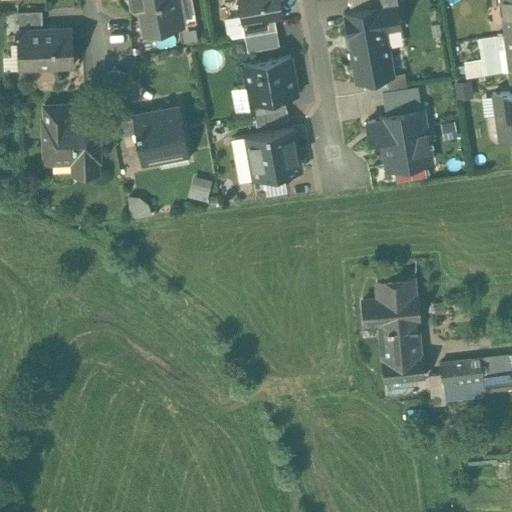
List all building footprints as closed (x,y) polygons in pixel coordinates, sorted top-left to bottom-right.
[(132,0),(134,7),(140,6),(144,30),(182,23),(181,21),(179,21),(175,0),(132,0)] [(280,0),(237,0),(242,21),(274,16),(283,14),(280,0)] [(511,0),(501,0),(502,10),(504,10),(507,33),(511,32),(511,0)] [(396,2),(372,7),(371,6),(343,11),(343,13),(344,12),(348,35),(384,28),(384,29),(402,26),(402,25),(401,26),(397,3),(396,2)] [(41,8),(17,9),(18,22),(42,21),(41,8)] [(274,16),(242,21),(244,33),(276,27),(274,16)] [(70,25),(18,27),(20,65),(72,64),(70,25)] [(348,35),(347,35),(349,46),(351,46),(354,65),(352,65),(355,80),(363,79),(394,74),(394,73),(392,73),(384,29),(384,28),(348,35)] [(467,57),(481,55),(478,37),(463,39),(467,57)] [(290,53),(242,62),(249,101),(284,95),(297,93),(290,53)] [(511,68),(510,69),(511,87),(511,89),(492,93),(492,94),(493,94),(499,135),(498,135),(498,137),(511,134),(511,68)] [(394,74),(363,79),(365,92),(382,89),(407,85),(405,72),(394,74)] [(382,89),(385,113),(420,108),(417,84),(407,85),(382,89)] [(284,95),(249,101),(251,113),(263,111),(286,107),(284,95)] [(69,118),(68,101),(44,102),(45,119),(43,119),(44,143),(51,143),(52,157),(73,156),(73,169),(97,168),(97,155),(99,155),(97,113),(95,113),(95,117),(69,118)] [(134,112),(133,112),(136,130),(142,159),(144,159),(144,158),(160,155),(160,156),(161,155),(162,155),(160,148),(185,144),(186,151),(187,150),(188,150),(179,104),(134,112)] [(133,107),(109,111),(113,135),(136,130),(133,112),(134,112),(133,107)] [(286,107),(263,111),(265,123),(288,118),(286,107)] [(420,108),(385,113),(365,117),(369,141),(380,139),(384,169),(433,161),(424,107),(420,108)] [(293,125),(246,133),(253,177),(283,171),(300,168),(293,125)] [(185,144),(160,148),(162,155),(161,155),(162,162),(188,157),(187,150),(186,151),(185,144)] [(283,171),(253,177),(256,190),(286,185),(283,171)] [(196,172),(191,192),(211,197),(216,176),(196,172)] [(412,276),(377,279),(378,296),(362,297),(362,300),(369,299),(371,321),(380,320),(384,357),(382,357),(384,379),(424,375),(422,353),(419,354),(415,317),(418,317),(418,315),(417,315),(415,295),(416,295),(416,293),(413,293),(412,276)] [(480,356),(439,361),(440,372),(443,395),(444,395),(468,392),(468,393),(484,391),(480,356)] [(440,372),(428,373),(431,404),(445,402),(444,395),(443,395),(440,372)]
